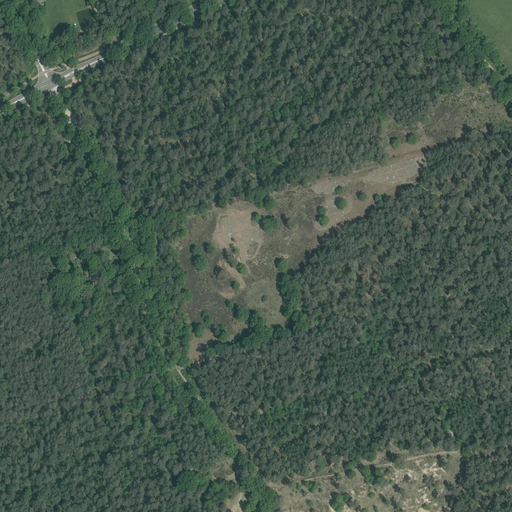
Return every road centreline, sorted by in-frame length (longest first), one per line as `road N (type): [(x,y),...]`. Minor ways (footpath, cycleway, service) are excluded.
road 1 (track): [(200,402),(165,364),(122,231)]
road 2 (track): [(56,92),(122,231)]
road 3 (track): [(272,511),(200,402)]
road 4 (track): [(435,0),(511,97)]
